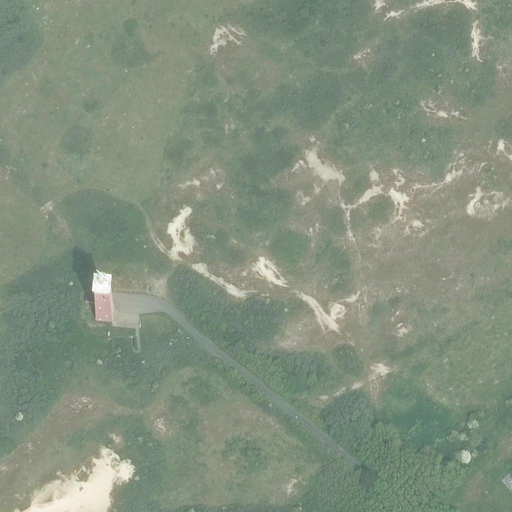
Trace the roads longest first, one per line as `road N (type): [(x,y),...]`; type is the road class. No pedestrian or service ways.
road 1 (track): [(44,210),(84,183),(128,196),(165,252),(223,286),(304,297),(364,356),(373,377)]
road 2 (track): [(281,403),(385,371),(417,383)]
